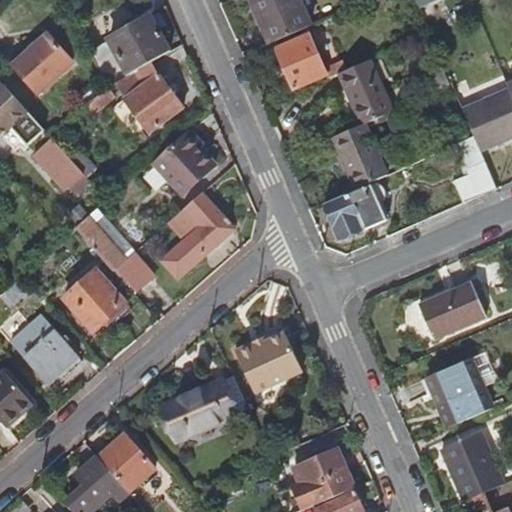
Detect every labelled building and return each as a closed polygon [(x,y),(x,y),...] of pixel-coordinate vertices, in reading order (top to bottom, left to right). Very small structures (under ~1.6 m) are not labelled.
[(248,0),(269,48),(311,30),(306,18),(298,0),(248,0)] [(298,0),(306,18),(317,13),(310,0),(298,0)] [(419,0),(416,1),(421,13),(431,8),(449,0),(419,0)] [(420,13),(419,13),(424,25),(450,14),(446,4),(433,9),(431,8),(421,13),(420,13)] [(151,17),(90,53),(109,91),(111,89),(118,86),(155,64),(172,54),(151,17)] [(41,99),(75,68),(49,39),(14,70),(41,99)] [(325,79),(326,83),(340,77),(344,75),(340,66),(322,74),(307,39),(275,53),(292,94),(325,79)] [(181,109),(155,64),(118,86),(147,130),(181,109)] [(361,129),(364,128),(392,115),(370,64),(344,75),(340,77),(361,129)] [(436,92),(451,86),(443,67),(429,74),(436,92)] [(28,114),(3,86),(0,89),(0,139),(12,130),(31,152),(48,136),(28,114)] [(111,89),(109,91),(103,96),(88,109),(87,109),(95,117),(118,98),(111,89)] [(88,109),(103,96),(97,90),(82,101),(88,109)] [(474,140),(481,156),(511,142),(511,100),(466,120),(474,140)] [(332,142),(354,193),(387,179),(364,128),(361,129),(332,142)] [(191,136),(187,140),(201,156),(206,151),(191,136)] [(201,156),(187,140),(157,166),(181,194),(211,167),(201,156)] [(481,156),(474,140),(453,150),(465,179),(454,185),(464,207),(497,192),(481,156)] [(74,165),(53,142),(34,159),(65,194),(72,188),(80,198),(93,187),(88,181),(84,176),(74,165)] [(84,176),(88,181),(97,173),(83,158),(74,165),(84,176)] [(340,245),(387,225),(379,206),(383,203),(383,200),(383,195),(380,192),(374,189),(326,210),(340,245)] [(234,232),(202,197),(186,212),(201,228),(194,234),(161,263),(179,282),(234,232)] [(57,232),(65,241),(78,230),(83,226),(91,218),(92,217),(83,205),(69,217),(71,219),(57,232)] [(137,256),(98,212),(92,217),(91,218),(83,226),(78,230),(116,275),(133,260),(137,256)] [(201,228),(186,212),(180,217),(194,234),(201,228)] [(78,264),(73,256),(62,265),(68,272),(78,264)] [(116,275),(136,298),(153,282),(133,260),(116,275)] [(18,265),(6,276),(15,286),(27,276),(18,265)] [(128,306),(99,273),(68,300),(98,333),(128,306)] [(434,341),(486,319),(472,286),(420,307),(434,341)] [(18,303),(9,292),(0,300),(0,308),(5,314),(18,303)] [(82,357),(59,332),(30,358),(53,384),(82,357)] [(303,375),(286,337),(257,349),(255,345),(237,353),(256,395),(303,375)] [(485,390),(472,362),(429,381),(442,409),(457,402),(485,390)] [(0,417),(9,427),(36,404),(8,372),(0,379),(0,417)] [(233,379),(222,384),(162,410),(176,440),(235,415),(247,410),(233,379)] [(494,412),(485,390),(457,402),(466,424),(494,412)] [(440,454),(463,506),(506,487),(484,434),(440,454)] [(124,439),(97,461),(120,488),(128,496),(129,498),(155,474),(124,439)] [(321,508),(354,494),(337,454),(299,470),(305,486),(277,499),(282,511),(311,511),(316,510),(321,508)] [(97,461),(96,460),(86,468),(75,477),(86,490),(68,504),(75,511),(91,511),(110,496),(120,488),(97,461)] [(240,493),(236,483),(197,500),(204,509),(240,493)] [(128,496),(120,488),(110,496),(118,505),(128,496)] [(363,511),(356,496),(322,511),(321,508),(316,510),(316,511),(363,511)] [(488,511),(483,500),(464,509),(464,511),(507,511),(506,510),(501,511),(488,511)]
